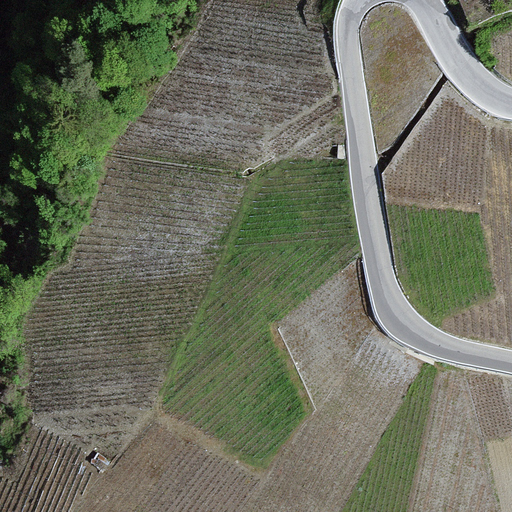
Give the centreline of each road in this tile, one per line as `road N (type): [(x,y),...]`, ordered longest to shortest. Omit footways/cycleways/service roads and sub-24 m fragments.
road 1 (tertiary): [(356,0),(349,56),(389,303),(430,342),(511,362)]
road 2 (tertiary): [(511,101),(472,78),(422,0)]
